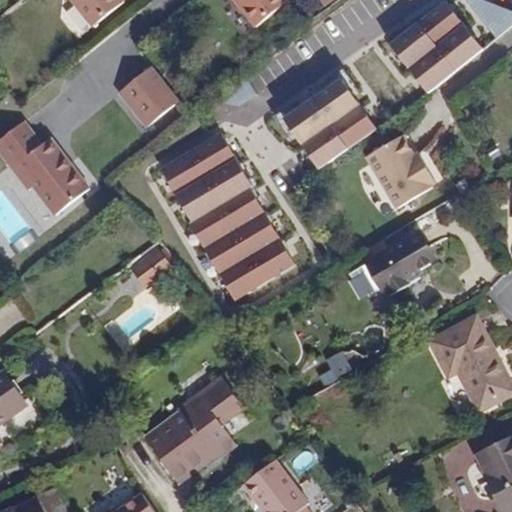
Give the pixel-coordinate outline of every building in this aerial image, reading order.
[(76,0),(97,25),(127,1),(126,0),(76,0)] [(236,0),(258,27),(288,3),(285,0),(236,0)] [(316,0),(323,8),(333,0),(316,0)] [(474,0),(471,2),(492,38),(511,25),(511,11),(505,0),(474,0)] [(422,94),(483,55),(448,1),(387,40),(422,94)] [(142,132),(179,102),(151,66),(113,95),(142,132)] [(220,93),(230,109),(256,92),(246,77),(220,93)] [(279,119),(317,171),(377,129),(340,77),(279,119)] [(291,272),(227,131),(161,161),(225,302),(291,272)] [(36,177),(53,199),(73,225),(104,202),(86,179),(83,175),(81,177),(61,154),(59,157),(41,135),(13,157),(32,181),(36,177)] [(433,185),(422,166),(418,170),(411,158),(400,138),(364,158),(394,210),(430,190),(429,188),(433,185)] [(81,177),(83,175),(73,164),(64,152),(61,154),(81,177)] [(418,170),(422,166),(416,155),(411,158),(418,170)] [(48,203),(53,199),(36,177),(32,181),(48,203)] [(150,248),(161,241),(153,232),(144,239),(150,248)] [(437,262),(419,232),(368,262),(385,293),(389,290),(393,296),(413,285),(409,277),(437,262)] [(158,250),(146,258),(161,278),(174,269),(158,250)] [(161,278),(146,258),(133,268),(149,287),(161,278)] [(511,394),(511,381),(478,317),(431,341),(451,380),(461,375),(481,411),(511,394)] [(343,355),(315,370),(323,386),(352,371),(343,355)] [(5,373),(0,376),(0,443),(2,443),(0,440),(0,425),(27,406),(5,373)] [(178,482),(215,456),(213,453),(232,438),(218,420),(242,404),(222,376),(200,392),(204,400),(188,412),(186,408),(146,439),(178,482)] [(183,403),(186,408),(188,412),(204,400),(200,392),(183,403)] [(213,453),(215,456),(219,461),(239,446),(232,438),(213,453)] [(475,438),(461,440),(463,463),(477,462),(475,438)] [(511,439),(478,456),(506,511),(510,511),(511,511),(511,439)] [(275,460),(244,484),(265,511),(309,511),(305,506),(309,504),(275,460)] [(5,511),(46,511),(38,495),(5,511)] [(155,511),(147,498),(126,511),(117,511),(115,511),(155,511)]
